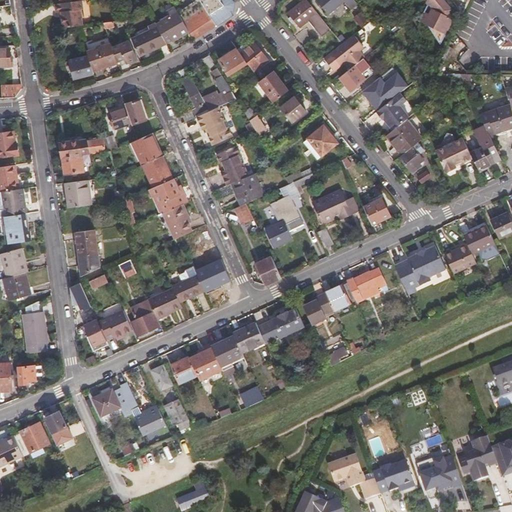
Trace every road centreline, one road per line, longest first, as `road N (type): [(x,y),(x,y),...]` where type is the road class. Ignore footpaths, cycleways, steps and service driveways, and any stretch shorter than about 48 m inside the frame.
road 1 (residential): [(35,105),(73,382)]
road 2 (residential): [(254,11),(424,223)]
road 3 (residential): [(252,301),(148,74)]
road 4 (residential): [(73,382),(252,301)]
road 5 (residential): [(252,301),(424,223)]
road 6 (residential): [(254,11),(148,74)]
